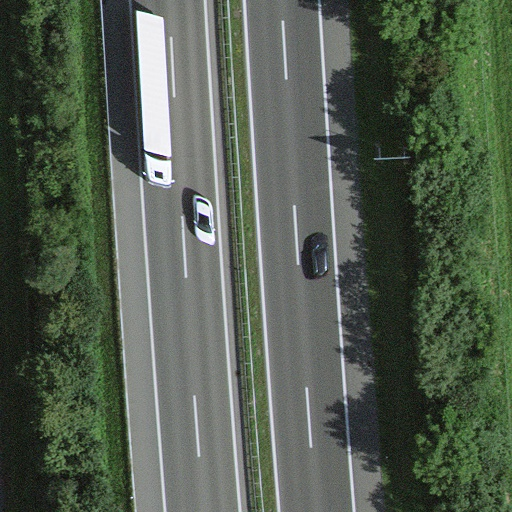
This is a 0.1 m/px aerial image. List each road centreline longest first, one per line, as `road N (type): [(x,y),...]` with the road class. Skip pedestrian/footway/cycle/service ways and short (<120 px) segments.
road 1 (motorway): [(175,0),(209,511)]
road 2 (motorway): [(322,511),(288,0)]
